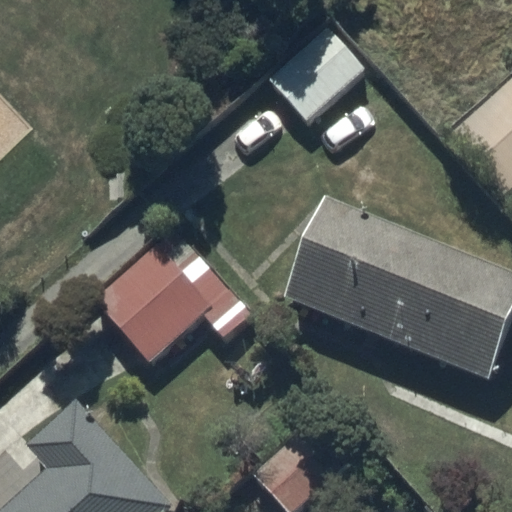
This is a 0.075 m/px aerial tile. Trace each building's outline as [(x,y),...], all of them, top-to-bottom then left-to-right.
[(270,93),(310,138),(369,84),(329,39),(270,93)] [(511,97),(452,153),(509,214),(511,210),(511,97)] [(511,290),(328,217),(287,319),(495,402),(511,358),(511,290)] [(98,313),(154,379),(209,332),(228,354),(257,329),(181,242),(98,313)] [(0,467),(0,511),(160,511),(79,421),(43,453),(31,440),(0,467)] [(256,490),(275,511),(316,511),(343,487),(304,445),(256,490)]
